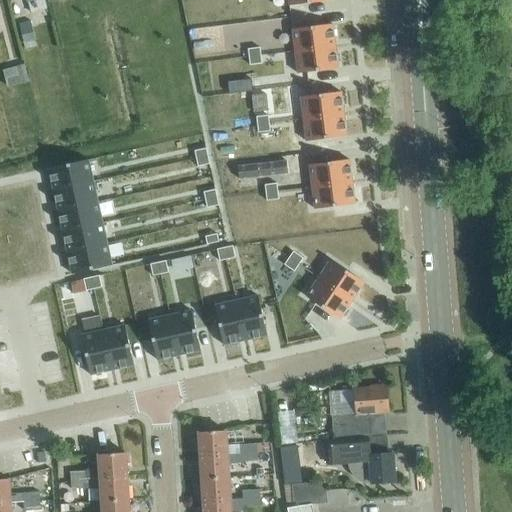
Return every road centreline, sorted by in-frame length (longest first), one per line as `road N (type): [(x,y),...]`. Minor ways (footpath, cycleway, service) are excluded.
road 1 (secondary): [(454,511),(421,0)]
road 2 (residential): [(159,397),(382,345)]
road 3 (residential): [(0,433),(159,397)]
